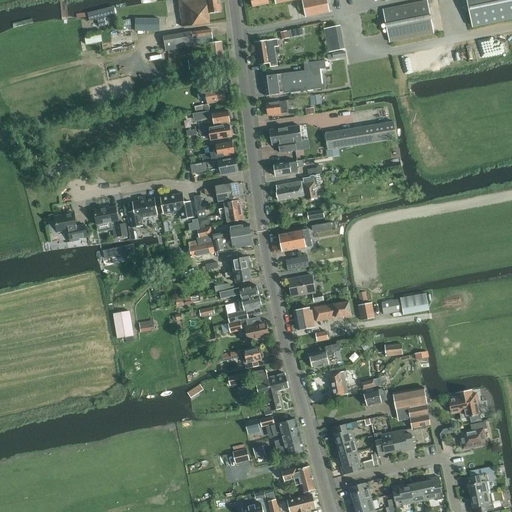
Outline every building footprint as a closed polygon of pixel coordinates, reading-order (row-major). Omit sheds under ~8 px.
[(178,0),(183,27),(210,23),(208,14),(221,12),(221,10),(222,9),(221,4),(220,4),(220,1),(221,1),(220,0),(178,0)] [(307,0),(302,1),(306,17),(329,12),(326,0),(307,0)] [(511,0),(467,0),(473,27),(511,18),(511,0)] [(383,10),(389,42),(434,33),(427,1),(383,10)] [(86,14),(88,23),(115,16),(113,8),(86,14)] [(159,31),(159,19),(135,19),(135,31),(159,31)] [(329,52),(342,50),(337,26),(324,29),(329,52)] [(290,30),(292,37),(303,35),(302,28),(290,30)] [(165,51),(193,46),(209,44),(210,51),(205,52),(206,57),(211,56),(212,62),(224,60),(222,42),(213,43),(211,29),(163,37),(165,51)] [(100,31),(84,34),(86,44),(102,41),(100,31)] [(258,52),(257,52),(257,55),(258,55),(259,65),(270,63),(271,67),(277,66),(274,48),(279,47),(278,39),(273,40),(256,43),(258,52)] [(192,61),(193,69),(206,67),(205,59),(192,61)] [(320,70),(326,69),(325,61),(303,63),(303,64),(309,63),(310,70),(263,76),(266,96),(322,89),(320,70)] [(207,98),(208,104),(227,101),(226,100),(228,98),(228,95),(225,94),(224,88),(213,90),(213,88),(205,90),(206,93),(198,95),(199,99),(207,98)] [(312,103),(323,103),(322,94),(311,95),(312,103)] [(267,104),(268,116),(281,114),(281,113),(287,113),(286,108),(294,107),(293,100),(285,101),(286,102),(280,102),(267,104)] [(314,114),(314,107),(301,109),(301,116),(314,114)] [(213,113),(215,125),(230,123),(230,121),(231,120),(230,117),(229,117),(228,111),(213,113)] [(193,114),(194,121),(210,119),(209,112),(193,114)] [(325,133),(328,150),(397,139),(394,122),(325,133)] [(211,131),(211,132),(213,140),(232,137),(232,135),(233,135),(232,130),(231,131),(230,125),(215,128),(211,129),(211,127),(204,128),(204,132),(211,131)] [(302,140),(299,126),(270,130),(272,145),(279,144),(280,153),(297,150),(295,141),(302,140)] [(217,152),(202,155),(203,162),(207,162),(213,162),(213,159),(224,157),(224,156),(235,154),(234,149),(235,148),(235,144),(233,144),(233,142),(216,145),(217,152)] [(209,170),(209,169),(219,167),(220,174),(238,171),(237,170),(239,168),(238,165),(236,164),(235,158),(208,163),(207,162),(191,165),(192,173),(209,170)] [(300,160),(289,162),(274,165),(275,170),(273,171),(274,174),(276,175),(276,177),(291,174),(295,173),(296,172),(295,167),(301,166),(300,160)] [(309,175),(310,175),(319,174),(322,173),(321,167),(308,169),(309,175)] [(319,174),(310,175),(310,177),(303,178),(304,182),(301,182),(301,181),(276,186),(278,201),(304,196),(304,195),(306,194),(307,200),(317,198),(314,185),(321,184),(319,174)] [(216,187),(219,201),(239,198),(237,183),(216,187)] [(181,214),(184,213),(185,219),(193,217),(190,202),(184,203),(183,193),(161,197),(164,214),(180,211),(181,214)] [(194,196),(196,211),(205,210),(204,206),(203,206),(201,195),(194,196)] [(128,212),(131,228),(140,226),(139,221),(142,220),(141,217),(158,214),(155,198),(133,202),(134,211),(128,212)] [(220,210),(220,214),(242,210),(241,205),(242,205),(241,202),(240,201),(240,200),(224,203),(226,209),(220,210)] [(104,207),(94,209),(97,224),(111,222),(112,226),(116,225),(118,237),(128,235),(125,223),(119,224),(116,207),(104,209),(104,207)] [(242,210),(220,214),(221,217),(227,216),(228,222),(243,220),(243,218),(244,218),(243,215),(242,214),(242,210)] [(324,217),(323,210),(307,213),(309,220),(324,217)] [(66,214),(55,216),(57,232),(68,230),(70,242),(71,242),(79,240),(79,238),(87,237),(85,225),(77,226),(74,213),(70,213),(70,214),(66,215),(66,214)] [(313,226),(314,232),(333,228),(331,221),(313,226)] [(230,228),(231,234),(228,235),(229,239),(232,240),(238,239),(237,235),(251,232),(249,224),(230,228)] [(211,227),(199,230),(201,238),(213,235),(214,240),(221,238),(220,231),(212,233),(211,227)] [(309,230),(279,235),(282,251),(312,246),(309,230)] [(253,245),(251,232),(237,235),(238,239),(232,240),(229,239),(221,238),(214,240),(216,252),(234,248),(234,251),(238,250),(237,248),(253,245)] [(201,255),(212,253),(214,252),(211,238),(188,243),(192,257),(195,257),(197,257),(200,257),(201,255)] [(161,247),(151,248),(146,249),(147,259),(154,258),(153,252),(162,251),(161,247)] [(135,260),(133,249),(103,255),(104,265),(135,260)] [(228,261),(230,272),(249,269),(247,257),(228,261)] [(308,268),(307,258),(285,261),(287,271),(308,268)] [(206,265),(207,270),(219,268),(217,262),(206,265)] [(249,269),(230,272),(225,273),(226,278),(235,276),(236,283),(252,281),(249,269)] [(314,293),(311,275),(310,275),(310,276),(290,280),(290,279),(289,279),(293,297),(293,296),(313,292),(314,293)] [(215,286),(215,288),(216,292),(228,290),(227,284),(215,286)] [(240,294),(242,300),(259,296),(257,285),(239,290),(238,288),(222,292),(224,297),(228,296),(228,297),(240,294)] [(312,294),(314,302),(324,300),(322,292),(312,294)] [(358,293),(360,302),(367,301),(365,292),(358,293)] [(429,310),(426,293),(400,298),(400,300),(403,315),(429,310)] [(259,296),(242,300),(244,311),(235,313),(237,321),(245,319),(244,316),(248,315),(248,316),(261,312),(260,307),(262,307),(259,296)] [(400,300),(381,303),(383,315),(402,312),(400,300)] [(349,302),(333,305),(336,318),(352,315),(349,302)] [(358,306),(361,320),(374,318),(371,303),(358,306)] [(336,318),(333,305),(314,309),(317,322),(336,318)] [(202,316),(216,313),(215,306),(200,308),(202,316)] [(294,311),(298,330),(315,327),(312,310),(310,310),(309,308),(294,311)] [(117,339),(125,338),(126,343),(134,341),(129,311),(113,314),(117,339)] [(246,320),(251,340),(269,336),(266,323),(259,324),(258,317),(245,320),(246,320)] [(139,323),(141,333),(155,331),(154,323),(149,324),(149,321),(139,323)] [(229,324),(231,332),(242,329),(241,321),(229,324)] [(316,334),(317,340),(327,338),(326,332),(316,334)] [(310,356),(311,359),(313,369),(329,365),(328,358),(334,357),(333,352),(340,350),(338,343),(325,347),(326,352),(310,356)] [(401,344),(385,346),(374,347),(375,353),(372,353),(372,358),(386,356),(403,354),(401,344)] [(223,361),(232,359),(244,357),(245,364),(247,363),(248,369),(258,367),(257,361),(262,360),(261,359),(263,358),(264,357),(263,354),(262,353),(260,354),(259,347),(240,351),(221,355),(223,361)] [(415,355),(420,382),(432,380),(427,352),(415,355)] [(253,372),(259,395),(271,392),(268,378),(266,370),(253,372)] [(348,394),(345,378),(348,377),(347,371),(329,375),(334,397),(348,394)] [(285,373),(268,378),(271,392),(277,391),(289,388),(285,373)] [(229,377),(230,386),(246,383),(244,374),(229,377)] [(381,377),(374,379),(361,383),(363,390),(383,384),(381,377)] [(398,421),(410,419),(429,415),(424,387),(394,393),(398,421)] [(384,396),(382,389),(364,394),(367,406),(389,400),(388,395),(384,396)] [(271,392),(259,395),(259,398),(268,395),(270,404),(263,405),(266,416),(273,414),(272,411),(281,408),(277,391),(271,392)] [(470,416),(472,416),(472,417),(474,416),(474,415),(480,414),(476,393),(454,398),(454,402),(450,403),(453,414),(460,412),(459,409),(467,407),(469,416),(470,416)] [(472,416),(470,416),(471,423),(481,421),(480,414),(474,415),(474,416),(472,417),(472,416)] [(429,415),(410,419),(412,430),(431,426),(431,425),(430,425),(429,415)] [(260,420),(262,427),(274,423),(273,416),(260,420)] [(335,437),(338,446),(355,441),(352,430),(354,429),(354,428),(371,424),(369,418),(352,422),(330,429),(333,438),(335,437)] [(281,430),(282,435),(299,430),(296,419),(271,426),(272,432),(281,430)] [(251,422),(252,429),(260,427),(258,420),(251,422)] [(410,429),(392,433),(396,450),(405,448),(405,451),(414,449),(410,429)] [(457,434),(461,450),(484,445),(481,429),(457,434)] [(275,441),(276,447),(301,441),(299,430),(282,435),(283,439),(275,441)] [(396,450),(392,433),(382,435),(381,432),(374,434),(379,456),(388,454),(387,452),(396,450)] [(301,441),(276,447),(278,454),(282,453),(284,457),(304,451),(301,441)] [(340,453),(341,457),(358,452),(355,441),(338,446),(338,447),(336,447),(337,453),(340,453)] [(233,452),(236,464),(250,461),(247,448),(233,452)] [(358,452),(341,457),(343,465),(341,466),(343,475),(365,469),(374,466),(372,460),(363,462),(361,462),(358,452)] [(294,479),(295,483),(312,478),(309,467),(297,470),(296,467),(282,471),(285,481),(294,479)] [(469,487),(471,496),(490,492),(488,481),(489,481),(487,474),(465,478),(467,488),(469,487)] [(431,481),(422,483),(425,500),(436,498),(436,501),(444,499),(439,477),(430,479),(431,481)] [(312,478),(295,483),(296,485),(301,484),(303,492),(315,489),(312,478)] [(415,484),(410,485),(414,503),(425,500),(422,483),(420,483),(420,481),(414,482),(415,484)] [(352,496),(355,505),(372,500),(369,489),(371,489),(369,482),(347,488),(350,497),(352,496)] [(414,503),(410,485),(401,487),(401,484),(392,486),(396,509),(404,507),(403,505),(414,503)] [(490,492),(471,496),(472,505),(470,505),(471,511),(484,511),(494,510),(493,503),(490,492)] [(307,511),(307,510),(316,508),(313,494),(287,501),(290,511),(307,511)] [(283,511),(280,498),(269,501),(271,511),(283,511)] [(355,511),(357,511),(356,511),(371,511),(375,511),(372,500),(355,505),(355,506),(353,507),(354,511),(355,511)]
